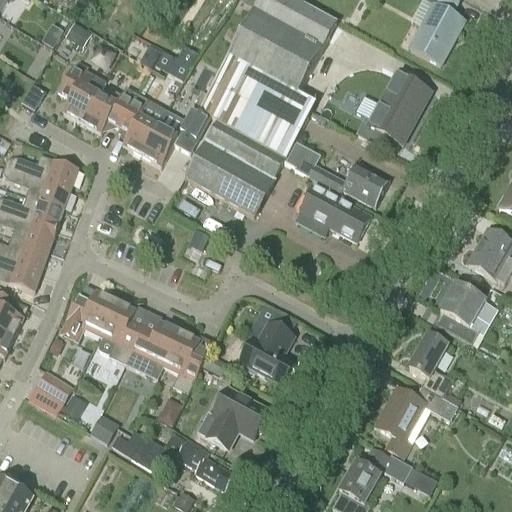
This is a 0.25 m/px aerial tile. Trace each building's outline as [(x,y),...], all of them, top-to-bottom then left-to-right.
[(0,0),(0,19),(10,2),(12,2),(13,0),(0,0)] [(284,0),(261,0),(228,62),(297,99),(336,28),(284,0)] [(239,0),(236,6),(251,14),(258,0),(239,0)] [(455,13),(461,2),(457,0),(424,0),(422,4),(433,10),(410,54),(440,70),(463,27),(449,18),(453,11),(455,13)] [(72,30),(65,42),(76,49),(74,52),(80,56),(90,41),(72,30)] [(100,46),(91,63),(108,73),(118,56),(100,46)] [(228,62),(199,115),(285,164),(315,109),(297,99),(228,62)] [(104,86),(76,71),(74,70),(58,100),(69,105),(62,118),(81,129),(97,100),(97,99),(100,95),(104,86)] [(402,149),(430,99),(395,80),(370,126),(365,124),(356,140),(381,153),(387,141),(402,149)] [(32,89),(21,107),(34,115),(45,97),(32,89)] [(100,95),(97,99),(97,100),(81,129),(101,140),(108,127),(119,133),(137,100),(126,94),(122,101),(115,97),(112,102),(100,95)] [(122,151),(141,162),(160,129),(167,116),(137,100),(119,133),(129,138),(122,151)] [(217,128),(205,149),(204,148),(184,183),(253,222),(273,188),(271,187),(283,165),(217,128)] [(160,129),(141,162),(161,173),(179,139),(160,129)] [(345,188),(314,171),(319,161),(296,148),(285,168),(295,173),(294,175),(340,199),(341,196),(374,213),(388,186),(355,169),(345,188)] [(6,165),(4,172),(70,196),(77,175),(39,161),(36,170),(17,163),(6,165)] [(70,196),(4,172),(1,179),(9,187),(28,194),(25,203),(63,216),(70,196)] [(511,190),(499,213),(511,220),(511,190)] [(355,248),(369,222),(338,206),(313,193),(301,218),(325,230),(324,231),(355,248)] [(63,216),(25,203),(22,211),(2,204),(0,204),(0,216),(56,237),(59,229),(58,228),(63,216)] [(56,237),(0,216),(0,229),(14,235),(11,243),(48,257),(53,244),(53,245),(56,237)] [(495,284),(511,254),(511,249),(487,235),(468,269),(495,284)] [(195,237),(188,253),(199,258),(206,243),(195,237)] [(0,262),(41,277),(48,257),(11,243),(8,252),(0,248),(0,262)] [(41,277),(0,262),(0,286),(33,298),(41,277)] [(497,314),(484,306),(455,290),(440,318),(443,319),(436,331),(476,354),(483,342),(481,341),(497,314)] [(88,313),(77,308),(61,340),(78,348),(84,335),(99,342),(115,307),(95,298),(88,313)] [(0,337),(13,344),(23,324),(6,316),(12,305),(0,299),(0,337)] [(102,344),(99,352),(98,352),(98,353),(98,354),(99,355),(99,356),(100,357),(109,361),(108,363),(124,371),(142,334),(130,328),(135,317),(115,307),(99,342),(102,344)] [(157,386),(163,372),(180,338),(159,328),(154,340),(142,334),(124,371),(157,386)] [(243,375),(253,380),(257,378),(282,391),(284,388),(289,387),(294,378),(291,374),(293,370),(280,363),(284,355),(285,356),(293,342),(268,329),(257,350),(251,347),(240,368),(243,370),(243,375)] [(0,337),(0,362),(3,364),(13,344),(0,337)] [(200,347),(180,338),(163,372),(178,380),(172,393),(188,400),(213,347),(202,342),(200,347)] [(442,405),(443,405),(453,386),(435,376),(448,352),(427,340),(408,373),(426,383),(421,393),(442,405)] [(50,356),(59,361),(65,348),(56,344),(50,356)] [(35,394),(64,411),(74,394),(46,377),(35,394)] [(442,405),(421,393),(414,404),(396,394),(375,433),(392,443),(386,453),(402,462),(409,451),(403,448),(423,412),(448,426),(456,412),(443,405),(442,405)] [(264,424),(267,418),(243,405),(242,400),(234,396),(230,397),(226,395),(213,421),(207,418),(196,438),(226,455),(237,435),(253,444),(256,438),(261,437),(265,429),(264,424)] [(64,414),(78,422),(87,408),(73,400),(64,414)] [(109,450),(122,431),(103,418),(90,437),(109,450)] [(162,419),(159,426),(172,433),(175,425),(162,419)] [(134,437),(126,448),(121,458),(130,463),(143,443),(134,437)] [(163,455),(143,443),(130,463),(130,464),(157,479),(171,455),(179,459),(177,463),(198,475),(195,479),(223,497),(233,481),(206,463),(208,459),(188,447),(188,448),(173,439),(163,455)] [(121,458),(126,448),(117,443),(112,452),(121,458)] [(355,469),(339,497),(342,499),(334,511),(367,511),(364,510),(383,477),(398,486),(405,474),(371,455),(361,473),(355,469)] [(0,511),(27,511),(31,504),(0,486),(0,511)]
